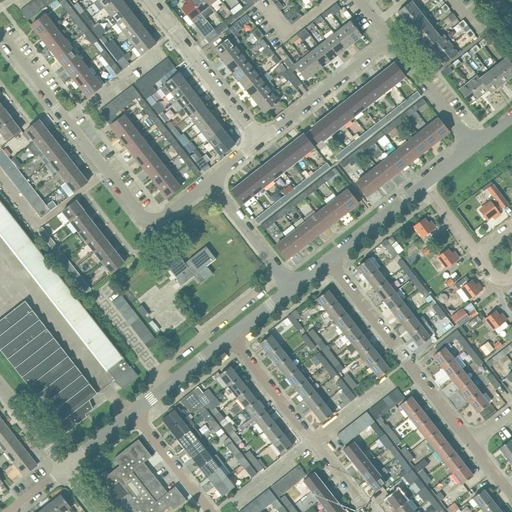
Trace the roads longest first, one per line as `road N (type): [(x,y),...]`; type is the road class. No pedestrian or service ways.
road 1 (residential): [(0,35),(145,219),(161,218),(209,182)]
road 2 (residential): [(469,443),(327,259)]
road 3 (residential): [(229,335),(367,511)]
road 4 (residential): [(259,142),(148,0)]
road 5 (residential): [(166,384),(161,370),(280,275)]
road 6 (residential): [(259,142),(389,39)]
road 7 (residential): [(472,147),(389,39)]
road 8 (residential): [(211,511),(132,412)]
road 9 (unclassified): [(327,259),(425,183)]
